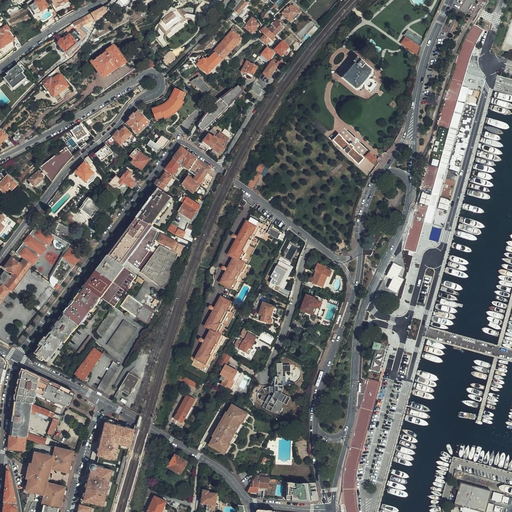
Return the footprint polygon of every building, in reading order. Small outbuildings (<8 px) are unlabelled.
[(31,6),(28,8),(32,15),(35,13),(37,14),(48,6),(43,0),(36,0),(30,5),(31,6)] [(249,5),(246,3),(243,0),(234,10),(235,11),(234,12),(237,14),(238,13),(240,15),(239,17),(238,17),(237,18),(238,19),(240,18),(241,19),(246,12),(244,11),(249,5)] [(474,1),(474,0),(467,0),(459,13),(464,16),(466,15),(467,15),(468,15),(470,13),(470,11),(469,10),(471,6),(473,6),(475,5),(476,3),(475,2),(474,1)] [(76,21),(54,35),(57,38),(59,41),(58,44),(61,47),(60,49),(61,51),(62,52),(63,52),(65,51),(69,56),(79,47),(87,36),(87,35),(95,19),(104,13),(106,10),(103,5),(76,21)] [(290,21),(296,16),(300,12),(293,5),(292,6),(291,5),(289,7),(288,7),(284,10),(285,11),(282,12),(282,15),(283,15),(286,18),(290,21)] [(183,15),(178,9),(173,11),(169,13),(162,20),(157,31),(160,36),(157,38),(163,46),(168,43),(165,40),(164,38),(165,36),(166,34),(166,35),(172,31),(170,29),(180,22),(181,23),(187,19),(186,18),(190,18),(191,19),(193,21),(198,18),(195,14),(187,13),(183,15)] [(51,25),(60,19),(58,15),(54,17),(53,15),(47,19),(51,25)] [(253,34),(259,25),(255,22),(256,21),(252,18),(245,27),(253,34)] [(302,39),(317,22),(313,18),(311,20),(296,34),(300,38),(302,39)] [(281,22),(277,19),(268,29),(275,36),(283,28),(279,24),(281,22)] [(243,20),(235,24),(241,29),(246,22),(243,20)] [(41,32),(47,28),(43,23),(38,26),(41,32)] [(482,28),(473,23),(468,32),(464,40),(461,48),(458,55),(455,65),(450,79),(446,95),(397,262),(406,265),(403,275),(408,279),(425,213),(429,196),(448,128),(454,106),(467,62),(471,51),(475,42),(482,28)] [(0,54),(3,52),(3,51),(13,44),(15,46),(17,49),(21,46),(15,37),(12,39),(7,31),(9,30),(6,25),(0,29),(0,54)] [(268,29),(266,27),(262,31),(266,35),(271,40),(275,36),(268,29)] [(407,30),(403,36),(405,38),(420,48),(423,41),(407,30)] [(214,51),(215,52),(222,59),(226,56),(241,39),(232,31),(214,51)] [(292,34),(284,42),(290,47),(298,39),(292,34)] [(271,40),(266,35),(261,39),(267,44),(271,40)] [(420,48),(405,38),(401,45),(418,57),(420,48)] [(281,56),(288,48),(283,43),(281,43),(275,50),(281,56)] [(3,52),(0,54),(0,57),(15,46),(13,44),(3,51),(3,52)] [(119,66),(125,62),(113,46),(92,61),(103,76),(110,71),(118,66),(119,66)] [(160,61),(164,65),(166,68),(184,50),(182,48),(179,50),(176,51),(173,53),(168,48),(161,53),(160,56),(162,58),(163,59),(160,61)] [(273,54),(267,48),(262,54),(269,60),(273,54)] [(215,52),(212,52),(204,59),(203,58),(197,64),(201,70),(202,69),(207,73),(222,59),(215,52)] [(372,70),(358,58),(355,60),(356,62),(343,77),(356,89),(360,87),(370,76),(372,70)] [(154,65),(151,59),(142,63),(145,69),(154,65)] [(242,64),(239,61),(238,60),(234,65),(238,69),(242,64)] [(263,73),(268,78),(278,65),(280,67),(283,62),(280,60),(277,64),(273,61),(263,73)] [(252,76),(258,67),(247,61),(242,71),(252,76)] [(126,63),(125,62),(119,66),(118,66),(110,71),(112,73),(126,63)] [(12,88),(25,77),(21,72),(22,71),(17,64),(6,72),(8,74),(4,77),(5,79),(5,81),(6,82),(8,82),(12,88)] [(96,78),(91,73),(75,87),(80,92),(96,78)] [(49,76),(45,81),(47,84),(44,85),(46,89),(44,90),(47,94),(49,92),(52,97),(54,95),(55,96),(61,92),(61,91),(69,86),(61,74),(54,79),(53,77),(51,78),(49,76)] [(200,78),(199,76),(194,80),(194,79),(191,82),(196,88),(197,87),(202,93),(209,87),(201,78),(200,78)] [(254,84),(255,82),(255,81),(255,79),(249,76),(216,102),(212,107),(198,126),(203,130),(217,117),(250,82),(254,84)] [(144,82),(138,87),(141,91),(149,85),(149,83),(148,82),(147,82),(144,82)] [(259,95),(262,91),(260,87),(259,84),(255,82),(254,84),(250,89),(248,94),(256,99),(259,95)] [(182,100),(185,93),(175,88),(173,92),(170,96),(165,102),(162,105),(157,107),(151,109),(155,120),(159,119),(163,117),(164,119),(169,117),(173,115),(176,112),(179,108),(183,101),(182,100)] [(474,98),(475,92),(470,91),(467,105),(478,106),(480,99),(474,98)] [(204,101),(198,95),(190,103),(192,104),(171,124),(175,129),(204,101)] [(134,114),(133,113),(129,117),(130,118),(126,122),(137,133),(149,121),(138,110),(134,114)] [(327,129),(316,118),(312,122),(324,133),(327,129)] [(87,134),(81,124),(78,125),(78,124),(73,127),(74,128),(71,130),(77,140),(87,134)] [(120,130),(118,129),(112,135),(122,145),(130,137),(132,135),(124,126),(120,130)] [(0,153),(19,145),(17,142),(12,138),(1,128),(0,128),(0,153)] [(429,196),(425,213),(433,215),(456,130),(448,128),(429,196)] [(194,144),(198,146),(207,134),(203,130),(194,144)] [(460,130),(455,150),(465,152),(470,133),(460,130)] [(12,138),(17,142),(23,136),(18,131),(12,138)] [(209,146),(211,148),(222,134),(219,132),(218,133),(215,136),(213,135),(212,137),(208,134),(201,143),(208,148),(209,146)] [(222,134),(211,148),(220,154),(226,147),(224,145),(227,140),(227,138),(222,134)] [(338,134),(333,140),(358,163),(364,157),(360,153),(359,153),(353,147),(354,146),(350,143),(349,145),(338,134)] [(162,148),(168,141),(161,136),(161,135),(155,143),(151,139),(147,144),(158,152),(161,147),(162,148)] [(105,145),(95,153),(98,156),(101,160),(112,152),(105,145)] [(73,155),(66,146),(39,167),(52,181),(62,167),(73,155)] [(137,147),(129,155),(133,159),(131,161),(141,169),(148,159),(139,151),(140,149),(137,147)] [(177,153),(173,159),(181,165),(189,153),(181,147),(177,153)] [(365,156),(376,166),(378,163),(377,161),(377,159),(369,152),(365,156)] [(189,171),(197,159),(194,156),(189,153),(181,165),(189,171)] [(121,163),(127,157),(124,155),(118,160),(121,163)] [(90,164),(93,162),(88,156),(84,159),(90,164)] [(169,163),(165,169),(173,175),(178,169),(181,165),(173,159),(169,163)] [(207,173),(211,168),(204,164),(197,159),(189,171),(195,176),(193,180),(199,184),(201,186),(209,174),(207,173)] [(266,163),(260,160),(248,183),(253,187),(266,163)] [(86,180),(92,173),(93,172),(89,169),(90,167),(84,162),(75,171),(77,173),(75,174),(77,176),(78,175),(80,177),(85,181),(86,180)] [(22,177),(35,166),(33,164),(21,175),(22,177)] [(132,188),(137,181),(131,177),(130,178),(129,177),(132,173),(127,169),(120,179),(115,175),(109,182),(112,185),(116,185),(119,187),(123,182),(132,188)] [(44,177),(38,170),(28,179),(34,186),(35,186),(44,177)] [(1,172),(0,173),(0,188),(1,189),(6,194),(8,194),(11,191),(12,189),(17,183),(8,175),(9,173),(6,171),(3,174),(1,172)] [(158,178),(154,184),(158,188),(162,190),(166,185),(172,177),(165,171),(164,171),(162,173),(160,176),(161,177),(159,179),(158,178)] [(96,177),(92,173),(86,180),(89,184),(96,177)] [(207,190),(213,177),(212,176),(209,174),(201,186),(207,190)] [(197,187),(199,184),(193,180),(191,178),(192,177),(191,177),(190,178),(188,176),(182,184),(186,187),(189,183),(196,188),(197,187)] [(39,185),(44,181),(45,179),(44,177),(35,186),(37,187),(38,186),(39,185)] [(175,179),(172,177),(166,185),(169,187),(175,179)] [(78,185),(75,182),(72,185),(68,189),(69,190),(73,186),(77,186),(78,185)] [(203,196),(205,192),(199,188),(199,189),(197,187),(196,188),(189,183),(186,187),(191,191),(193,193),(195,191),(203,196)] [(141,211),(136,217),(152,224),(173,197),(162,190),(158,188),(153,195),(141,211)] [(183,203),(197,211),(200,205),(188,198),(189,196),(185,194),(180,202),(183,203)] [(82,209),(90,216),(91,217),(95,212),(98,214),(101,208),(88,198),(84,203),(85,204),(81,209),(82,209)] [(192,219),(197,211),(183,203),(179,211),(192,219)] [(89,218),(90,216),(82,209),(80,211),(89,218)] [(108,220),(111,216),(105,211),(102,215),(108,220)] [(0,214),(0,213),(0,227),(2,229),(6,223),(9,220),(2,215),(3,214),(2,213),(0,214)] [(19,224),(23,219),(17,215),(13,220),(19,224)] [(233,256),(241,261),(245,253),(244,252),(253,236),(254,237),(259,228),(265,232),(269,225),(264,223),(263,224),(253,218),(254,217),(250,215),(247,221),(246,220),(237,236),(236,235),(235,233),(233,233),(232,234),(231,235),(232,236),(234,237),(235,237),(236,238),(228,253),(233,256)] [(153,241),(158,231),(152,228),(154,225),(152,224),(136,217),(132,223),(108,255),(124,266),(127,261),(137,268),(153,245),(153,241)] [(0,237),(0,238),(4,233),(9,238),(17,227),(9,220),(6,223),(8,225),(2,232),(0,231),(0,237)] [(190,235),(194,226),(189,223),(185,232),(183,231),(184,230),(180,229),(169,221),(165,227),(178,235),(188,240),(192,242),(193,242),(194,237),(190,235)] [(32,236),(32,237),(31,237),(30,237),(29,236),(27,237),(26,237),(25,239),(25,240),(25,242),(26,243),(26,244),(26,245),(22,243),(16,251),(24,258),(32,264),(38,257),(37,257),(39,254),(40,254),(45,247),(44,247),(47,243),(47,244),(52,237),(50,236),(52,233),(43,229),(42,230),(36,225),(29,234),(32,236)] [(267,233),(277,238),(280,234),(270,228),(267,233)] [(180,253),(184,246),(162,234),(158,241),(166,245),(166,244),(172,247),(171,250),(160,244),(141,271),(158,285),(164,281),(166,276),(169,278),(177,255),(179,252),(180,253)] [(71,245),(55,235),(52,237),(54,238),(53,240),(53,241),(53,243),(54,246),(55,247),(57,248),(59,248),(60,248),(61,248),(63,247),(64,246),(65,247),(49,276),(51,277),(61,259),(69,257),(63,254),(67,248),(68,249),(71,245)] [(56,282),(59,285),(65,278),(64,277),(72,268),(75,263),(80,258),(79,257),(83,252),(71,245),(68,249),(67,248),(63,254),(69,257),(61,259),(51,277),(50,279),(50,280),(50,282),(51,283),(52,285),(53,286),(56,282)] [(101,296),(115,306),(136,275),(108,255),(103,262),(91,278),(88,282),(86,286),(101,296)] [(246,264),(241,261),(233,256),(227,267),(226,267),(224,265),(222,265),(221,266),(221,267),(222,269),(223,269),(225,269),(226,269),(219,281),(232,288),(237,280),(236,279),(240,271),(241,272),(246,264)] [(11,292),(32,264),(24,258),(20,263),(11,257),(4,267),(13,274),(11,276),(4,270),(0,275),(0,301),(9,290),(11,292)] [(286,265),(281,262),(278,267),(277,267),(271,277),(273,278),(270,283),(275,285),(276,284),(283,288),(287,283),(283,281),(289,269),(285,267),(286,265)] [(403,275),(406,265),(397,262),(388,278),(395,280),(390,290),(401,294),(408,279),(403,275)] [(304,279),(302,284),(313,288),(315,283),(322,287),(327,276),(329,276),(331,271),(324,268),(325,267),(318,264),(314,270),(316,271),(313,277),(310,276),(308,281),(304,279)] [(161,308),(166,295),(165,295),(155,294),(152,292),(144,307),(142,305),(151,291),(149,286),(149,284),(146,281),(134,299),(129,295),(122,305),(129,311),(127,315),(134,320),(136,316),(151,325),(161,308)] [(90,310),(101,296),(86,286),(81,292),(76,299),(90,310)] [(46,303),(53,292),(52,291),(53,289),(51,287),(49,289),(49,288),(40,299),(46,303)] [(217,331),(232,301),(220,295),(205,327),(210,329),(193,364),(205,370),(222,333),(217,331)] [(300,310),(305,312),(305,311),(316,315),(321,302),(313,299),(313,297),(307,296),(305,297),(304,301),(303,305),(300,310)] [(79,324),(90,310),(76,299),(70,307),(63,315),(78,324),(79,324)] [(270,317),(274,306),(263,302),(259,313),(262,315),(261,320),(268,323),(270,322),(271,321),(271,319),(270,317)] [(251,311),(247,308),(243,317),(246,319),(251,311)] [(102,336),(117,315),(111,310),(96,332),(102,336)] [(61,340),(64,343),(78,324),(63,315),(57,324),(51,332),(61,340)] [(120,353),(137,329),(124,320),(107,344),(120,353)] [(61,340),(51,332),(47,337),(46,336),(43,340),(40,344),(41,345),(36,352),(39,354),(37,356),(42,360),(44,357),(47,359),(61,340)] [(251,348),(254,342),(256,337),(248,333),(244,340),(243,339),(241,341),(242,342),(239,348),(249,353),(252,348),(251,348)] [(77,351),(81,355),(95,340),(90,336),(77,351)] [(380,372),(385,352),(380,350),(381,348),(382,343),(374,341),(373,348),(376,349),(371,369),(380,372)] [(86,373),(102,353),(94,347),(75,373),(80,377),(81,376),(85,379),(88,375),(86,373)] [(224,366),(225,364),(230,354),(225,351),(219,363),(224,366)] [(105,391),(120,365),(114,361),(98,388),(105,391)] [(238,371),(225,364),(224,366),(220,374),(222,375),(220,379),(223,380),(221,384),(230,389),(235,381),(233,380),(238,371)] [(16,388),(15,400),(29,402),(54,413),(59,402),(63,404),(70,391),(26,370),(21,372),(16,388)] [(196,387),(200,380),(181,371),(179,379),(196,387)] [(130,395),(140,379),(129,372),(119,389),(130,395)] [(368,434),(380,381),(364,377),(358,405),(361,406),(356,431),(368,434)] [(286,406),(286,404),(283,403),(288,392),(280,388),(281,385),(277,383),(271,398),(269,397),(266,404),(273,407),(271,412),(281,417),(283,411),(285,410),(286,406)] [(70,391),(63,404),(67,406),(74,393),(70,391)] [(188,405),(193,397),(187,394),(173,417),(181,422),(190,406),(188,405)] [(245,404),(249,406),(254,398),(249,396),(245,404)] [(195,399),(193,397),(188,405),(190,406),(181,422),(182,422),(185,417),(191,406),(195,399)] [(29,402),(15,400),(12,419),(10,434),(25,436),(25,437),(26,437),(34,440),(47,445),(62,416),(54,413),(29,402)] [(241,423),(247,413),(232,405),(228,413),(226,412),(213,435),(214,436),(210,444),(224,453),(229,443),(228,443),(240,422),(241,423)] [(191,406),(185,417),(187,419),(194,407),(191,406)] [(110,511),(134,429),(115,425),(115,422),(114,421),(113,421),(112,420),(111,419),(110,419),(109,419),(107,420),(106,421),(105,422),(102,434),(100,443),(96,442),(95,444),(97,445),(96,450),(93,449),(90,461),(81,500),(80,505),(78,511),(79,511),(78,511),(110,511)] [(25,436),(10,434),(9,448),(24,450),(25,446),(26,437),(25,437),(25,436)] [(34,440),(26,437),(25,446),(34,447),(34,440)] [(45,496),(43,503),(44,504),(57,507),(59,499),(61,499),(64,487),(59,486),(58,484),(57,485),(52,484),(51,482),(46,481),(46,483),(43,482),(44,477),(46,476),(47,471),(46,469),(48,464),(50,464),(49,467),(54,468),(56,467),(61,468),(62,470),(64,469),(68,470),(72,457),(70,456),(71,450),(56,447),(55,453),(53,453),(52,455),(35,451),(34,456),(33,455),(31,463),(28,462),(28,464),(29,466),(27,473),(26,474),(25,476),(28,477),(26,484),(27,484),(26,489),(43,493),(43,495),(45,496)] [(187,462),(178,456),(174,462),(171,460),(168,466),(180,473),(187,462)] [(183,474),(189,463),(187,462),(180,473),(183,474)] [(6,469),(3,500),(15,501),(14,499),(9,469),(6,469)] [(461,483),(491,491),(504,494),(507,484),(464,472),(461,483)] [(258,487),(264,488),(265,477),(267,477),(267,473),(259,473),(259,476),(258,487)] [(249,491),(258,492),(258,487),(259,476),(256,476),(254,480),(255,480),(255,484),(251,484),(249,491)] [(276,482),(276,479),(270,478),(269,477),(267,477),(265,477),(264,488),(271,488),(271,485),(271,482),(276,482)] [(319,499),(315,483),(295,483),(287,481),(287,486),(287,490),(287,500),(310,501),(319,499)] [(485,511),(491,491),(461,483),(455,503),(485,511)] [(155,489),(149,487),(149,488),(143,505),(146,506),(149,495),(151,496),(152,493),(153,494),(155,489)] [(206,511),(214,511),(217,511),(219,505),(215,504),(217,493),(211,492),(208,492),(208,490),(203,489),(201,506),(206,507),(206,511)] [(495,492),(493,500),(500,502),(502,494),(495,492)] [(161,511),(166,501),(154,496),(146,511),(161,511)] [(17,511),(15,501),(3,500),(2,511),(17,511)]
